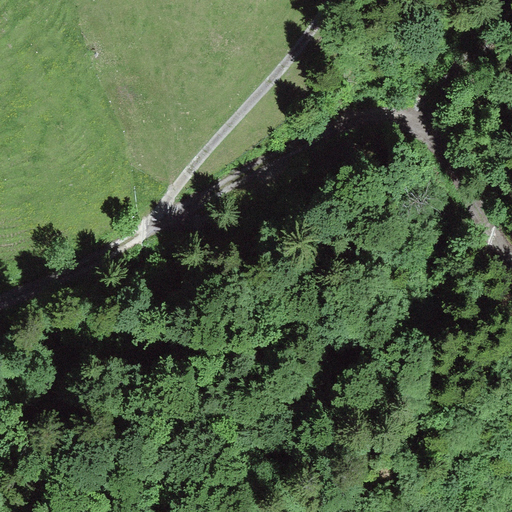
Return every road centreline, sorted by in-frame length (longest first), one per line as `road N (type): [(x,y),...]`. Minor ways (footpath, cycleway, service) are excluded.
road 1 (track): [(511,256),(492,244),(435,132),(384,114),(99,269),(0,304)]
road 2 (track): [(321,0),(310,38),(99,269)]
